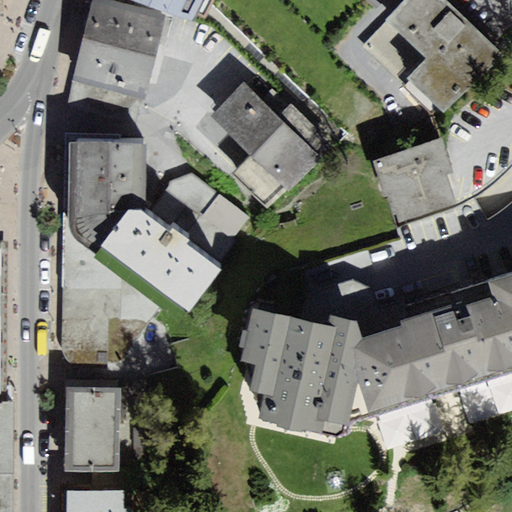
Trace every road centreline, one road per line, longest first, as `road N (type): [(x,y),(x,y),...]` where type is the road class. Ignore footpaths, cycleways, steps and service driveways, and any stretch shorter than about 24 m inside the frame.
road 1 (secondary): [(28,511),(37,94)]
road 2 (unknown): [(135,0),(236,44),(303,99)]
